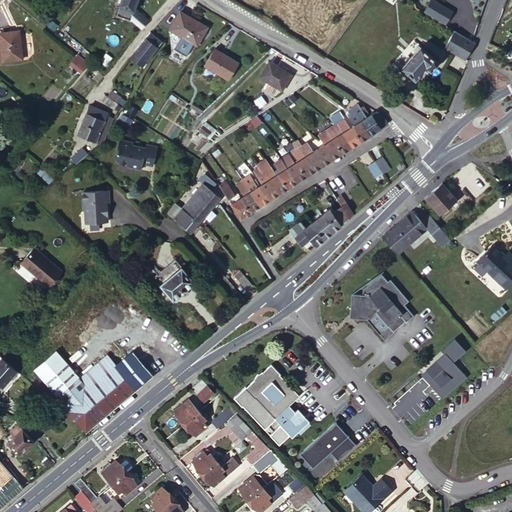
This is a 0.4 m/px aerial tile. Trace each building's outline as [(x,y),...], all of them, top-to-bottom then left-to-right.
[(120,0),(119,4),(133,9),(136,0),(120,0)] [(427,0),(424,5),(422,8),(445,21),(452,11),(434,0),(427,0)] [(180,10),(170,28),(195,43),(205,25),(180,10)] [(141,28),(147,22),(138,12),(131,19),(141,28)] [(3,32),(5,61),(26,59),(23,30),(3,32)] [(475,41),(457,31),(447,48),(466,59),(475,41)] [(149,32),(135,49),(146,59),(160,41),(149,32)] [(421,44),(401,67),(415,79),(427,67),(431,69),(439,59),(421,44)] [(215,48),(206,64),(228,77),(237,62),(215,48)] [(146,59),(135,49),(130,55),(142,65),(146,59)] [(68,63),(79,73),(88,62),(77,53),(68,63)] [(270,56),(258,73),(266,79),(277,85),(279,87),(290,71),(270,56)] [(100,71),(94,77),(99,81),(105,75),(100,71)] [(272,92),(277,85),(266,79),(262,85),(272,92)] [(111,90),(107,96),(118,103),(122,97),(111,90)] [(294,92),(288,98),(291,103),(298,97),(294,92)] [(118,103),(107,96),(104,101),(114,108),(118,103)] [(359,105),(357,102),(350,108),(352,111),(357,119),(363,115),(364,117),(366,116),(360,107),(359,105)] [(90,104),(77,132),(101,142),(112,117),(107,115),(108,112),(90,104)] [(368,114),(363,105),(360,107),(366,116),(368,114)] [(332,115),(336,121),(345,116),(341,110),(332,115)] [(380,113),(375,110),(370,113),(380,129),(388,123),(380,113)] [(357,119),(352,111),(349,112),(356,122),(360,119),(364,117),(363,115),(357,119)] [(186,112),(184,115),(193,120),(195,117),(186,112)] [(360,119),(370,135),(380,129),(370,113),(368,114),(364,117),(360,119)] [(262,120),(257,114),(249,120),(253,124),(254,126),(262,120)] [(345,116),(336,121),(342,131),(351,125),(345,116)] [(361,141),(370,135),(360,119),(356,122),(351,125),(361,141)] [(336,121),(333,124),(328,127),(334,136),(342,131),(336,121)] [(259,144),(265,140),(254,126),(253,124),(248,128),(259,144)] [(352,146),(361,141),(351,125),(342,131),(352,146)] [(325,141),(332,137),(334,136),(328,127),(319,132),(325,141)] [(196,134),(204,140),(208,136),(200,130),(196,134)] [(332,137),(342,152),(352,146),(342,131),(334,136),(332,137)] [(196,134),(193,138),(201,145),(204,140),(196,134)] [(185,148),(192,138),(189,136),(182,145),(185,148)] [(324,142),(334,158),(342,152),(332,137),(325,141),(324,142)] [(307,140),(299,145),(305,155),(313,150),(307,140)] [(321,144),(315,148),(316,151),(324,164),(334,158),(324,142),(321,144)] [(116,144),(112,164),(114,166),(123,168),(123,170),(137,173),(138,167),(148,169),(152,149),(141,148),(141,152),(128,149),(129,147),(125,145),(116,144)] [(305,155),(299,145),(291,150),(297,159),(305,155)] [(81,147),(72,155),(75,159),(85,151),(81,147)] [(316,151),(315,148),(313,150),(305,155),(314,170),(321,166),(324,164),(316,151)] [(286,167),(293,162),(287,153),(279,158),(282,162),(286,167)] [(305,155),(297,159),(296,160),(306,175),(314,170),(305,155)] [(391,166),(383,155),(375,160),(383,171),(391,166)] [(276,168),(275,169),(277,172),(281,170),(278,165),(282,162),(279,158),(279,157),(272,162),(276,168)] [(264,158),(255,164),(257,166),(259,165),(262,169),(269,165),(264,158)] [(286,167),(296,181),(306,175),(296,160),(293,162),(286,167)] [(375,160),(368,164),(375,176),(383,171),(375,160)] [(257,166),(253,168),(262,182),(268,178),(262,169),(259,165),(257,166)] [(262,169),(268,178),(270,177),(274,174),(272,171),(269,165),(262,169)] [(277,172),(287,187),(296,181),(286,167),(281,170),(277,172)] [(253,168),(250,171),(259,184),(262,182),(253,168)] [(204,182),(210,188),(216,182),(205,172),(200,179),(204,182)] [(268,178),(278,193),(281,190),(287,187),(277,172),(274,174),(270,177),(268,178)] [(248,173),(240,178),(249,190),(256,186),(248,173)] [(235,181),(242,194),(249,190),(240,178),(235,181)] [(259,184),(268,199),(278,193),(268,178),(262,182),(259,184)] [(219,184),(227,198),(233,194),(224,180),(219,184)] [(456,198),(442,181),(431,190),(425,195),(438,212),(456,198)] [(210,206),(216,199),(219,196),(210,188),(204,182),(199,189),(195,193),(210,206)] [(249,190),(259,204),(268,199),(259,184),(256,186),(249,190)] [(108,188),(82,191),(83,209),(85,210),(86,219),(89,221),(107,220),(107,210),(105,209),(105,203),(109,203),(108,188)] [(242,194),(240,196),(241,198),(249,211),(259,204),(249,190),(242,194)] [(188,201),(203,215),(210,206),(195,193),(188,201)] [(336,198),(334,199),(339,204),(343,201),(339,195),(336,198)] [(240,196),(230,202),(236,213),(238,217),(249,211),(241,198),(240,196)] [(353,213),(357,209),(347,197),(343,201),(353,213)] [(188,232),(203,215),(188,201),(181,209),(173,218),(188,232)] [(348,217),(353,213),(343,201),(339,204),(348,217)] [(173,202),(165,212),(173,218),(181,209),(173,202)] [(318,205),(324,212),(328,208),(323,202),(320,204),(318,205)] [(331,211),(341,223),(348,217),(339,204),(331,211)] [(311,222),(324,237),(341,223),(331,211),(328,208),(324,212),(311,222)] [(381,236),(396,252),(425,226),(442,243),(450,236),(427,212),(420,220),(412,210),(381,236)] [(301,243),(310,236),(304,228),(307,226),(300,219),(289,228),(301,243)] [(310,236),(317,243),(324,237),(311,222),(307,226),(304,228),(310,236)] [(494,241),(478,259),(507,286),(511,280),(511,250),(510,248),(506,252),(494,241)] [(36,245),(22,261),(48,283),(62,267),(36,245)] [(175,259),(154,276),(172,298),(193,281),(175,259)] [(352,291),(351,306),(356,306),(360,310),(360,315),(367,316),(386,337),(395,330),(394,329),(389,323),(401,313),(406,319),(406,320),(414,313),(408,305),(405,308),(402,304),(408,299),(389,277),(387,279),(381,272),(364,286),(363,292),(352,291)] [(245,277),(240,281),(248,290),(253,286),(245,277)] [(356,306),(351,306),(351,315),(360,315),(360,310),(356,306)] [(394,329),(406,319),(401,313),(389,323),(394,329)] [(434,379),(445,391),(468,369),(454,354),(467,343),(456,331),(443,343),(447,347),(429,364),(430,366),(439,375),(434,379)] [(80,377),(57,350),(34,369),(87,432),(154,376),(133,351),(116,364),(108,354),(80,377)] [(17,370),(2,356),(0,357),(0,385),(1,387),(17,370)] [(294,390),(296,388),(272,361),(247,384),(256,394),(257,393),(277,415),(276,416),(294,434),(310,418),(299,405),(296,408),(291,402),(295,397),(294,396),(294,395),(294,392),(294,390)] [(426,370),(434,379),(439,375),(430,366),(426,370)] [(195,388),(199,392),(207,386),(203,381),(195,388)] [(207,386),(199,392),(204,399),(212,392),(207,386)] [(198,410),(199,409),(187,395),(174,407),(186,421),(193,415),(198,410)] [(217,427),(233,413),(228,408),(213,421),(217,427)] [(193,415),(186,421),(196,433),(206,424),(203,420),(205,417),(198,410),(193,415)] [(248,433),(252,429),(237,413),(227,422),(234,430),(229,435),(236,443),(248,433)] [(337,459),(355,443),(334,420),(298,452),(311,467),(330,450),(337,459)] [(23,427),(16,432),(8,439),(14,446),(17,451),(19,453),(35,440),(23,427)] [(246,453),(254,462),(270,448),(252,429),(248,433),(257,444),(246,453)] [(270,448),(254,462),(259,468),(269,461),(279,473),(288,466),(270,448)] [(193,459),(203,471),(214,462),(208,454),(203,450),(198,454),(196,451),(191,456),(193,458),(193,459)] [(208,454),(214,462),(217,460),(210,452),(208,454)] [(214,462),(224,474),(238,463),(232,456),(222,464),(218,459),(217,460),(214,462)] [(0,487),(0,488),(15,476),(0,458),(0,487)] [(121,477),(126,472),(120,464),(115,459),(111,462),(105,467),(109,472),(116,481),(121,477)] [(120,464),(126,472),(133,467),(127,460),(125,460),(120,464)] [(214,462),(203,471),(213,483),(224,474),(214,462)] [(113,483),(116,481),(109,472),(106,474),(113,483)] [(136,484),(126,472),(121,477),(116,481),(122,488),(126,492),(136,484)] [(254,472),(250,475),(254,479),(257,476),(265,485),(267,483),(258,473),(254,472)] [(352,500),(362,511),(368,511),(375,506),(392,491),(382,478),(372,487),(369,484),(371,483),(362,474),(344,490),(346,493),(342,498),(347,504),(352,500)] [(240,484),(251,497),(261,488),(254,479),(250,475),(240,484)] [(0,505),(23,486),(15,476),(0,488),(0,487),(0,505)] [(81,476),(75,480),(92,501),(98,496),(81,476)] [(254,479),(261,488),(265,485),(257,476),(254,479)] [(122,488),(116,481),(113,483),(120,490),(122,488)] [(307,499),(315,507),(322,501),(307,482),(290,496),(298,506),(307,499)] [(265,485),(261,488),(267,495),(270,492),(265,485)] [(156,498),(162,506),(172,498),(161,486),(152,494),(156,498)] [(261,488),(251,497),(261,508),(271,500),(267,495),(261,488)] [(92,502),(82,491),(75,497),(88,511),(91,511),(97,508),(92,502)] [(92,501),(92,502),(97,508),(100,511),(117,511),(123,507),(113,497),(107,503),(100,495),(98,496),(92,501)] [(152,501),(159,509),(162,506),(156,498),(152,501)] [(172,498),(162,506),(167,511),(179,511),(182,510),(172,498)] [(271,500),(261,508),(263,511),(268,511),(276,506),(271,500)] [(334,511),(324,500),(322,501),(315,507),(314,508),(317,511),(334,511)]
